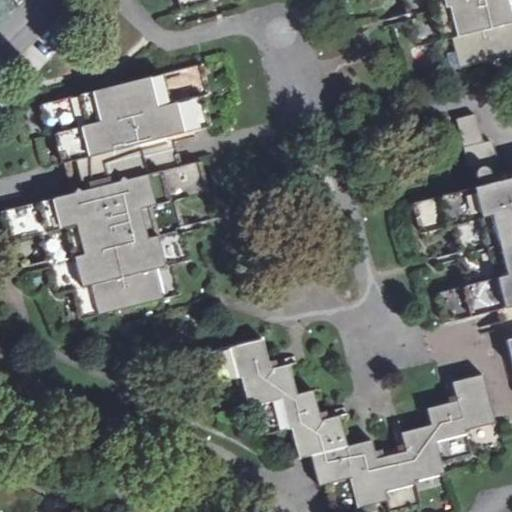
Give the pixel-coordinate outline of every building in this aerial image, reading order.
[(403,0),(416,46),(433,43),(441,72),(511,53),(511,0),(179,0),(182,9),(208,2),(207,0),(403,0)] [(74,290),(82,319),(180,294),(173,264),(188,260),(174,199),(205,192),(199,161),(181,165),(173,135),(207,126),(201,97),(207,93),(200,64),(41,105),(48,134),(55,134),(62,164),(66,163),(74,193),(2,211),(10,242),(40,234),(56,293),(74,290)] [(473,115),(457,120),(468,166),(498,159),(493,141),(483,143),(476,116),(473,115)] [(483,174),(490,173),(487,167),(481,166),(476,169),(474,175),(478,181),(485,182),(483,174)] [(441,197),(416,203),(423,231),(449,224),(453,223),(469,286),(464,287),(439,293),(446,321),(471,314),(498,308),(506,339),(511,365),(511,179),(476,188),(441,197)] [(261,340),(208,353),(215,382),(239,376),(248,407),(258,404),(265,433),(289,429),(297,459),(310,455),(317,486),(328,484),(336,511),(378,502),(387,500),(390,511),(392,511),(417,506),(412,482),(444,473),(442,462),(470,454),(464,428),(495,422),(483,375),(451,383),(456,400),(427,409),(430,424),(399,432),(404,450),(376,457),(371,439),(363,441),(346,445),(339,415),(321,419),(312,389),(295,394),(288,363),(268,368),(261,340)]
